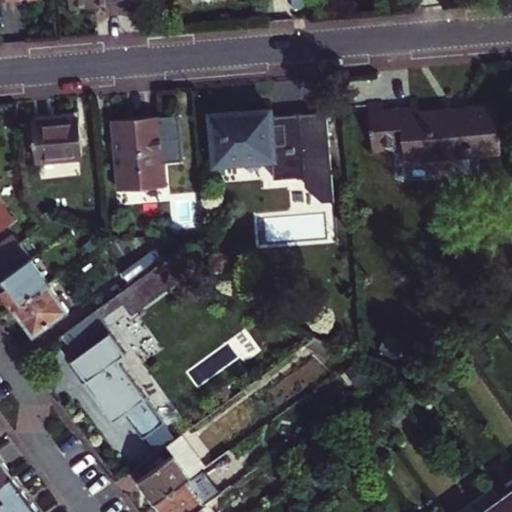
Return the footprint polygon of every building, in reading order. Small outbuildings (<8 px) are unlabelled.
[(73,0),(74,8),(109,5),(110,16),(146,13),(145,0),(73,0)] [(496,105),(419,110),(418,99),(410,100),(410,107),(384,109),(384,101),(370,102),(374,149),(406,147),(407,162),(500,153),(496,105)] [(273,116),(272,108),(212,113),(216,163),(274,158),(275,178),(333,173),(328,111),(273,116)] [(78,116),(34,120),(36,157),(81,153),(78,116)] [(160,117),(114,121),(121,190),(167,186),(160,117)] [(0,228),(15,217),(0,197),(0,228)] [(0,257),(0,280),(31,258),(20,243),(0,257)] [(129,284),(152,267),(144,255),(120,273),(129,284)] [(31,258),(0,280),(0,287),(14,307),(48,282),(31,258)] [(97,315),(118,300),(129,314),(171,283),(157,264),(152,267),(129,284),(108,299),(61,334),(76,356),(71,359),(86,380),(84,381),(112,420),(122,413),(140,437),(160,423),(116,359),(124,353),(97,315)] [(14,307),(34,335),(68,310),(48,282),(14,307)] [(315,336),(305,344),(331,356),(340,348),(315,336)] [(167,444),(191,476),(204,466),(181,434),(174,439),(167,444)] [(132,469),(156,502),(191,476),(167,444),(132,469)] [(230,448),(212,461),(220,473),(239,459),(230,448)] [(0,456),(0,483),(13,474),(0,456)] [(156,502),(163,511),(191,511),(203,504),(222,491),(204,466),(191,476),(156,502)] [(40,511),(13,474),(0,483),(0,511),(40,511)] [(479,511),(511,511),(511,508),(503,497),(488,475),(465,491),(479,511)] [(511,490),(503,497),(511,508),(511,490)]
